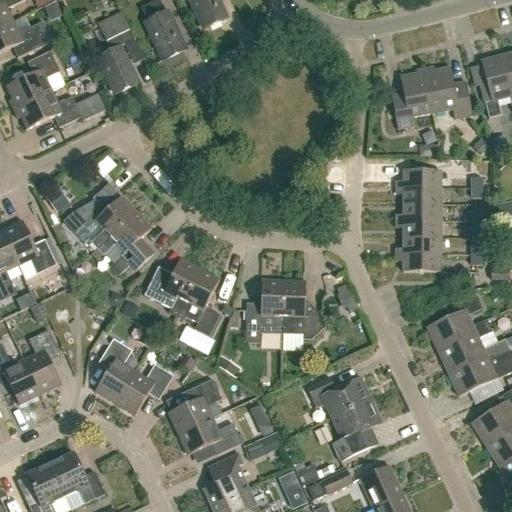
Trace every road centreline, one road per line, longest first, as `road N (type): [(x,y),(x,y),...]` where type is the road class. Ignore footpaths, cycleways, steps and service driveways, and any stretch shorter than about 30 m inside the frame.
road 1 (residential): [(464,511),(350,244)]
road 2 (residential): [(350,244),(247,243),(215,229),(116,131)]
road 3 (residential): [(116,131),(206,78),(292,6)]
road 4 (residential): [(165,511),(131,450),(107,431),(82,423),(56,428),(0,454)]
road 5 (residential): [(483,0),(352,33)]
